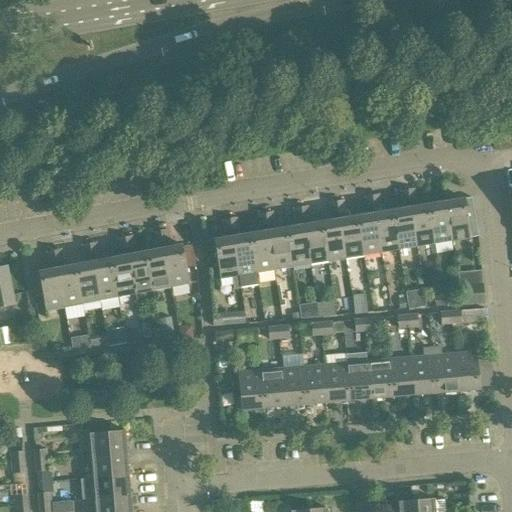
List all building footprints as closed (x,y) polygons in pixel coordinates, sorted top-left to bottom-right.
[(449,183),(442,184),(451,240),(478,236),(471,197),(454,200),(453,193),(451,194),(449,183)] [(436,203),(428,204),(434,243),(451,240),(442,184),(436,185),(438,197),(435,197),(436,203)] [(414,189),(407,190),(409,201),(416,200),(414,189)] [(407,190),(400,191),(402,202),(409,201),(407,190)] [(378,194),(371,195),(373,207),(380,206),(378,194)] [(371,195),(365,197),(366,208),(373,207),(371,195)] [(343,200),(336,201),(338,213),(345,212),(343,200)] [(336,201),(329,202),(331,214),(338,213),(336,201)] [(428,204),(410,207),(416,246),(434,243),(428,204)] [(307,206),(301,207),(302,218),(309,217),(307,206)] [(301,207),(293,208),(295,220),(302,218),(301,207)] [(410,207),(392,210),(398,249),(416,246),(410,207)] [(392,210),(374,213),(381,252),(398,249),(392,210)] [(271,211),(265,212),(266,224),(273,223),(271,211)] [(265,212),(258,214),(260,225),(266,224),(265,212)] [(374,213),(357,216),(363,255),(381,252),(374,213)] [(357,216),(339,219),(346,257),(363,255),(357,216)] [(236,217),(230,218),(231,230),(238,229),(236,217)] [(230,218),(222,219),(224,231),(231,230),(230,218)] [(339,219),(321,221),(327,260),(346,257),(339,219)] [(321,221),(303,224),(310,263),(327,260),(321,221)] [(303,224),(286,227),(292,266),(310,263),(303,224)] [(286,227),(267,230),(274,269),(292,266),(286,227)] [(166,229),(160,230),(162,242),(169,241),(166,229)] [(160,230),(153,232),(155,243),(162,242),(160,230)] [(267,230),(250,233),(256,272),(274,269),(267,230)] [(250,233),(232,236),(239,275),(256,272),(250,233)] [(131,236),(124,237),(126,249),(133,247),(131,236)] [(232,236),(213,239),(220,278),(231,276),(233,289),(240,288),(238,275),(239,275),(232,236)] [(124,237),(117,238),(120,250),(126,249),(124,237)] [(95,242),(89,244),(91,255),(97,254),(95,242)] [(89,244),(82,245),(84,257),(91,255),(89,244)] [(191,244),(182,246),(186,268),(195,266),(191,244)] [(181,245),(163,248),(170,287),(189,283),(186,268),(182,246),(181,245)] [(163,248),(145,251),(153,290),(170,287),(163,248)] [(60,249),(54,250),(56,262),(62,261),(60,249)] [(54,250),(47,251),(49,263),(56,262),(54,250)] [(145,251),(127,255),(135,293),(153,290),(145,251)] [(127,255),(110,258),(117,297),(135,293),(127,255)] [(110,258),(92,261),(100,300),(117,297),(110,258)] [(92,261),(75,265),(82,303),(100,300),(92,261)] [(6,265),(0,266),(0,307),(14,304),(6,265)] [(75,265),(57,268),(64,307),(82,303),(75,265)] [(57,268),(38,271),(45,310),(64,307),(57,268)] [(483,284),(461,286),(463,305),(484,303),(483,284)] [(352,294),(352,296),(354,305),(355,313),(374,311),(373,303),(367,304),(365,293),(352,294)] [(245,311),(211,313),(212,325),(245,323),(245,322),(259,321),(258,309),(245,310),(245,311)] [(461,311),(451,312),(452,323),(462,322),(461,311)] [(451,312),(440,313),(441,324),(452,323),(451,312)] [(418,315),(408,316),(408,327),(419,326),(418,315)] [(408,316),(397,316),(398,328),(408,327),(408,316)] [(170,318),(158,320),(162,341),(174,338),(170,318)] [(374,318),(364,319),(365,331),(375,330),(374,318)] [(364,319),(354,320),(355,332),(365,331),(364,319)] [(331,322),(321,323),(322,334),(332,334),(331,322)] [(321,323),(311,324),(312,335),(322,334),(321,323)] [(288,326),(278,327),(279,338),(289,337),(288,326)] [(278,327),(268,327),(269,339),(279,338),(278,327)] [(127,344),(139,342),(136,328),(124,330),(127,343),(127,344)] [(257,328),(235,330),(236,342),(258,340),(257,328)] [(106,332),(107,337),(109,345),(109,346),(127,343),(124,330),(124,329),(106,332)] [(82,350),(89,348),(87,337),(80,338),(82,349),(82,350)] [(91,348),(91,349),(99,347),(109,345),(107,337),(90,341),(91,348)] [(423,356),(411,358),(414,395),(436,393),(432,348),(422,349),(423,356)] [(441,348),(432,348),(436,393),(457,391),(454,354),(441,355),(441,348)] [(477,352),(454,354),(457,391),(480,389),(480,386),(492,385),(489,359),(477,360),(477,352)] [(364,353),(346,355),(350,401),(371,399),(368,361),(365,361),(364,353)] [(346,355),(324,357),(325,365),(328,402),(350,401),(346,355)] [(411,358),(389,359),(393,397),(414,395),(411,358)] [(389,359),(368,361),(371,399),(393,397),(389,359)] [(325,365),(303,367),(307,404),(328,402),(325,365)] [(303,367),(282,369),(285,406),(307,404),(303,367)] [(282,369),(260,371),(264,408),(285,406),(282,369)] [(260,371),(238,373),(241,410),(264,408),(260,371)] [(125,430),(89,433),(91,456),(127,453),(125,430)] [(47,450),(35,451),(36,461),(48,460),(47,450)] [(23,452),(11,453),(12,463),(24,462),(23,452)] [(127,453),(91,456),(93,478),(129,474),(127,453)] [(48,460),(36,461),(37,472),(49,471),(48,460)] [(24,462),(12,463),(13,474),(25,473),(24,462)] [(129,474),(93,478),(95,499),(131,496),(129,474)] [(51,493),(39,494),(40,504),(52,503),(51,493)] [(27,495),(15,496),(16,506),(28,505),(27,495)] [(472,495),(461,497),(462,507),(473,506),(472,495)] [(132,511),(131,496),(95,499),(96,511),(132,511)] [(435,511),(435,499),(399,502),(399,511),(435,511)] [(52,511),(52,503),(40,504),(40,511),(52,511)]
